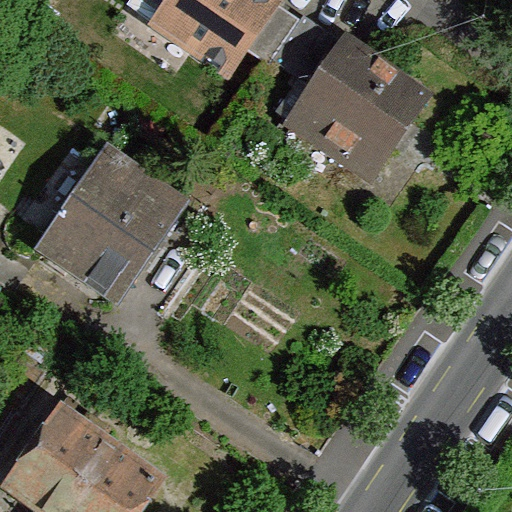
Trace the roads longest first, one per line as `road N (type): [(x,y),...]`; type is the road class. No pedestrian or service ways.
road 1 (unknown): [(369,511),(97,325)]
road 2 (tertiary): [(376,511),(511,313)]
